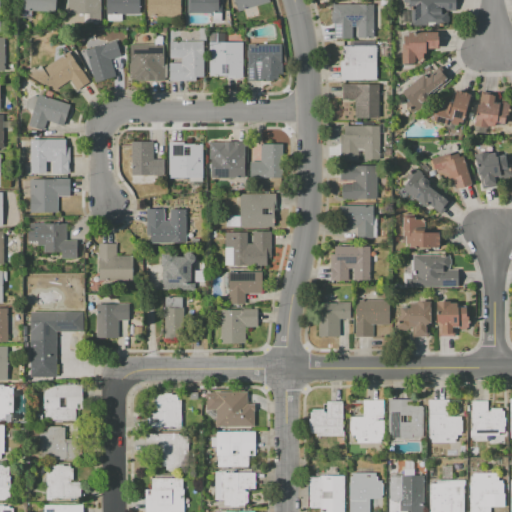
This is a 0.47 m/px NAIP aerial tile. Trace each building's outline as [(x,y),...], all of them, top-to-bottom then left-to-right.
[(20,0),(56,0),(55,12),(20,10),(20,0)] [(67,0),(103,0),(103,20),(101,20),(101,24),(87,24),(87,14),(67,14),(67,0)] [(105,0),(140,0),(140,14),(122,14),(122,21),(107,21),(107,14),(106,14),(105,0)] [(146,0),(179,0),(180,16),(147,17),(146,0)] [(187,13),(187,0),(221,0),(221,13),(187,13)] [(269,0),(270,1),(238,12),(234,0),(269,0)] [(403,0),(456,0),(456,10),(444,10),(444,12),(447,12),(447,16),(448,16),(448,22),(447,22),(447,25),(401,25),(401,10),(403,10),(403,0)] [(332,4),(372,5),(372,38),(358,38),(358,26),(352,26),(352,38),(331,38),(331,11),(332,11),(332,4)] [(401,36),(408,36),(408,32),(437,32),(437,48),(425,48),(425,52),(422,52),(422,61),(413,61),(413,63),(401,63),(401,36)] [(130,45),(154,45),(154,36),(162,36),(162,45),(163,45),(163,80),(130,79),(130,45)] [(85,50),(115,41),(120,56),(110,59),(115,75),(95,82),(85,50)] [(170,42),(203,41),(203,77),(196,77),(196,81),(170,81),(170,63),(181,63),(181,57),(170,58),(170,42)] [(209,42),(242,42),(242,78),(227,78),(227,76),(209,76),(209,42)] [(248,44),(281,44),(281,74),(278,74),(278,78),(272,78),(272,81),(248,81),(248,44)] [(341,46),(375,45),(376,80),(341,80),(341,46)] [(54,90),(41,71),(68,52),(89,82),(77,90),(69,79),(54,90)] [(401,93),(424,74),(426,77),(431,73),(433,75),(441,68),(451,81),(414,110),(401,93)] [(342,85),(378,84),(378,118),(355,118),(355,99),(342,99),(342,85)] [(428,119),(434,98),(452,103),(456,90),(471,94),(462,123),(457,122),(456,125),(449,123),(448,125),(428,119)] [(29,125),(33,110),(26,108),(30,94),(37,96),(37,94),(70,104),(64,126),(46,121),(44,130),(29,125)] [(475,100),(481,101),(482,94),(485,95),(485,94),(492,95),(492,96),(494,96),(493,101),(501,102),(508,103),(505,125),(495,123),(494,127),(486,126),(485,133),(474,131),(475,125),(471,125),(475,100)] [(344,126),(379,125),(379,160),(363,160),(363,151),(357,151),(357,160),(339,160),(339,135),(344,135),(344,126)] [(30,140),(66,139),(66,147),(69,147),(70,173),(51,174),(51,172),(46,172),(46,174),(31,174),(30,140)] [(131,142),(153,141),(154,160),(164,159),(164,174),(132,175),(131,142)] [(168,142),(184,142),(184,144),(202,144),(203,177),(169,178),(168,142)] [(209,142),(244,142),(245,178),(209,178),(209,142)] [(261,144),(281,144),(282,178),(250,178),(250,162),(261,162),(261,144)] [(474,154),(487,152),(487,154),(494,152),(495,154),(505,153),(507,163),(506,163),(507,169),(500,170),(501,175),(494,176),(496,186),(484,188),(481,175),(478,176),(474,154)] [(430,159),(445,154),(445,157),(457,153),(458,157),(462,156),(471,184),(456,189),(452,177),(440,180),(437,169),(433,170),(430,159)] [(340,165),(376,165),(376,200),(341,200),(341,184),(352,184),(352,181),(355,181),(355,180),(352,180),(340,180),(340,165)] [(401,189),(413,175),(409,172),(413,168),(416,170),(417,169),(421,172),(420,173),(431,181),(428,184),(439,193),(440,192),(451,201),(440,215),(427,204),(423,206),(407,194),(401,189)] [(29,179),(69,179),(69,196),(57,197),(57,212),(30,213),(29,179)] [(240,195),(274,194),(275,209),(274,209),(274,227),(240,227),(240,195)] [(339,205),(372,206),(372,217),(376,217),(376,238),(357,238),(357,227),(339,227),(339,205)] [(146,209),(164,209),(164,220),(170,220),(170,209),(185,209),(185,244),(146,243),(146,209)] [(402,217),(414,217),(414,219),(425,219),(425,232),(438,232),(438,248),(408,248),(408,244),(405,244),(405,236),(402,236),(402,217)] [(27,224),(66,223),(66,240),(76,240),(76,258),(61,259),(61,252),(44,253),(44,246),(37,246),(37,242),(28,242),(27,224)] [(225,232),(247,232),(247,243),(253,243),(253,232),(270,232),(270,258),(267,258),(267,263),(262,266),(241,266),(241,265),(224,265),(225,232)] [(97,244),(116,244),(116,255),(132,255),(133,280),(97,281),(97,244)] [(334,247),(369,247),(368,280),(353,280),(353,268),(349,268),(349,280),(329,280),(329,254),(334,254),(334,247)] [(161,254),(175,255),(175,257),(184,257),(184,256),(187,253),(191,253),(194,256),(195,256),(195,290),(160,290),(161,254)] [(413,254),(449,255),(449,258),(450,259),(450,264),(449,265),(449,268),(446,268),(446,269),(458,269),(458,288),(405,287),(405,272),(412,272),(413,254)] [(196,270),(205,270),(205,282),(196,282),(196,270)] [(229,272),(261,272),(261,293),(245,293),(245,304),(229,304),(229,272)] [(164,297),(182,297),(182,308),(183,308),(183,327),(176,327),(176,338),(164,338),(164,297)] [(355,301),(389,300),(389,324),(372,324),(373,336),(356,336),(355,301)] [(399,307),(409,307),(409,303),(416,303),(416,301),(429,301),(429,322),(428,322),(428,332),(428,337),(412,337),(412,329),(412,327),(411,327),(411,329),(399,329),(397,329),(397,316),(399,316),(399,307)] [(434,301),(456,301),(456,307),(466,307),(466,317),(467,317),(468,327),(465,328),(457,328),(457,327),(454,327),(454,336),(438,336),(437,323),(434,323),(434,301)] [(317,304),(350,303),(350,319),(339,319),(339,336),(318,336),(317,304)] [(96,338),(96,304),(128,304),(128,320),(118,320),(118,338),(96,338)] [(220,310),(257,309),(258,326),(245,327),(245,343),(221,344),(220,310)] [(30,376),(30,312),(83,312),(83,332),(56,332),(56,376),(30,376)] [(0,385),(3,385),(3,386),(8,386),(8,388),(12,388),(13,413),(9,413),(10,422),(0,422),(0,385)] [(45,421),(44,410),(47,409),(43,409),(43,385),(82,385),(82,409),(75,409),(75,420),(45,421)] [(205,393),(215,393),(215,392),(247,391),(247,404),(254,404),(255,426),(216,427),(216,410),(206,410),(205,393)] [(147,427),(147,411),(158,412),(158,410),(156,410),(156,408),(154,408),(154,397),(156,397),(156,395),(163,395),(163,393),(170,394),(170,395),(177,395),(177,400),(181,400),(180,428),(147,427)] [(388,399),(412,399),(412,406),(422,406),(422,437),(388,437),(388,399)] [(428,400),(447,399),(447,416),(460,416),(460,421),(461,421),(461,428),(461,435),(456,435),(456,439),(455,439),(455,442),(429,443),(428,400)] [(348,416),(362,416),(362,400),(383,400),(383,443),(348,444),(348,416)] [(472,401),(487,401),(487,407),(488,407),(488,409),(487,409),(487,411),(487,413),(488,413),(488,411),(490,411),(490,409),(502,409),(502,411),(504,411),(504,418),(505,418),(505,426),(504,426),(504,432),(498,432),(498,435),(470,436),(470,431),(471,431),(471,426),(472,426),(472,422),(471,422),(471,403),(472,403),(472,401)] [(310,412),(312,412),(312,409),(322,409),(322,403),(327,403),(327,402),(342,402),(343,431),(344,431),(344,436),(315,436),(315,433),(310,433),(310,427),(309,427),(309,419),(310,419),(310,412)] [(39,459),(39,427),(49,427),(49,426),(61,426),(61,427),(64,427),(64,439),(74,439),(74,459),(39,459)] [(216,432),(255,431),(255,456),(248,456),(248,466),(217,467),(216,446),(211,447),(210,437),(216,437),(216,432)] [(145,434),(178,433),(178,435),(183,435),(183,436),(187,436),(187,470),(146,470),(145,434)] [(0,465),(8,465),(8,476),(9,476),(9,486),(10,486),(10,493),(9,493),(9,500),(0,500),(0,465)] [(46,500),(46,466),(55,466),(55,465),(63,465),(63,466),(72,466),(72,480),(70,480),(70,482),(80,482),(80,500),(46,500)] [(388,475),(403,475),(403,469),(415,469),(415,475),(424,475),(423,511),(409,511),(398,511),(398,501),(388,500),(388,475)] [(215,472),(225,471),(225,473),(255,473),(255,489),(238,489),(238,490),(245,490),(245,491),(247,491),(248,503),(245,503),(245,505),(238,505),(238,507),(230,507),(230,505),(224,506),(223,500),(215,500),(215,472)] [(349,511),(349,472),(374,473),(374,477),(377,477),(377,481),(383,481),(383,497),(366,497),(366,511),(349,511)] [(472,473),(496,473),(496,477),(498,477),(498,481),(502,481),(502,484),(503,484),(503,493),(504,493),(504,506),(490,506),(490,511),(468,511),(468,477),(472,477),(472,473)] [(309,477),(319,477),(319,476),(344,475),(344,511),(320,511),(320,508),(309,508),(309,477)] [(145,511),(145,489),(152,489),(152,478),(182,478),(182,489),(183,489),(183,511),(145,511)] [(431,484),(436,484),(436,480),(465,481),(465,485),(463,485),(463,511),(429,511),(430,490),(431,490),(431,484)]
